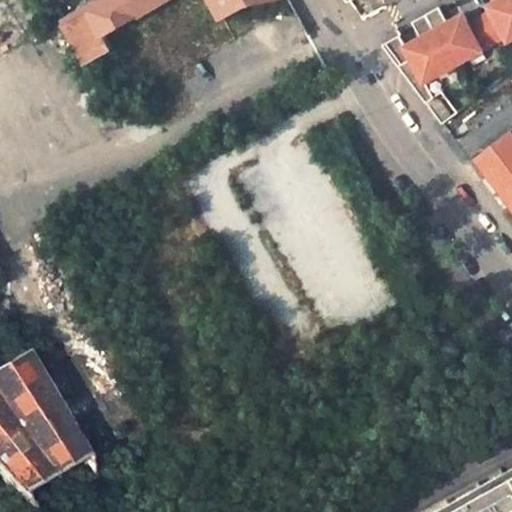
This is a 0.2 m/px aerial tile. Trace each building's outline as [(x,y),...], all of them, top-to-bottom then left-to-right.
[(136,15),(127,0),(93,0),(81,7),(94,27),(99,35),(136,15)] [(164,0),(127,0),(136,15),(164,0)] [(210,0),(221,18),(254,2),(264,0),(210,0)] [(511,39),(511,0),(500,0),(491,5),(494,11),(482,18),(495,42),(507,36),(510,40),(511,39)] [(495,42),(482,18),(469,24),(464,15),(449,23),(440,7),(427,14),(455,66),(483,50),(483,49),(495,42)] [(405,44),(426,82),(455,66),(427,14),(414,22),(421,35),(405,44)] [(94,27),(70,38),(82,61),(110,45),(104,33),(99,35),(94,27)] [(511,130),(480,156),(511,198),(511,130)] [(0,365),(0,468),(20,491),(84,454),(24,352),(0,365)] [(511,511),(511,471),(504,476),(498,469),(430,510),(431,511),(511,511)] [(352,499),(357,507),(363,504),(358,495),(352,499)]
